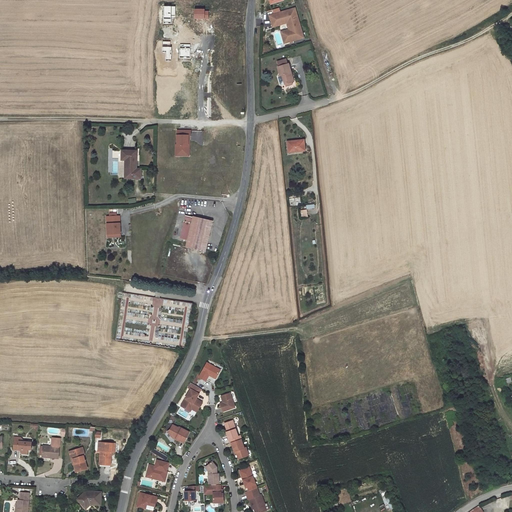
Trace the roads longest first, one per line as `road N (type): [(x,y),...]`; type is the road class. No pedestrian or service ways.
road 1 (tertiary): [(120,511),(133,457),(197,339),(239,202),(250,121)]
road 2 (track): [(328,101),(504,19)]
road 3 (residential): [(236,511),(211,432),(186,460),(171,511)]
road 4 (track): [(0,120),(141,121)]
road 5 (tertiary): [(250,121),(251,0)]
